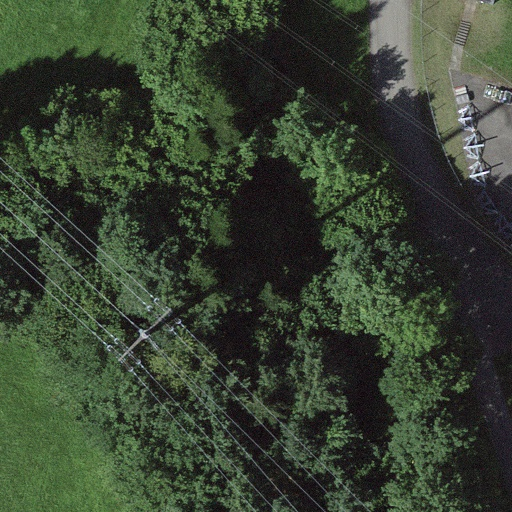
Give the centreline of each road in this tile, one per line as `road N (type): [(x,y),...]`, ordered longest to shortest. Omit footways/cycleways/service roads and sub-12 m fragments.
road 1 (track): [(470,350),(401,128),(390,0)]
road 2 (track): [(470,350),(511,467)]
